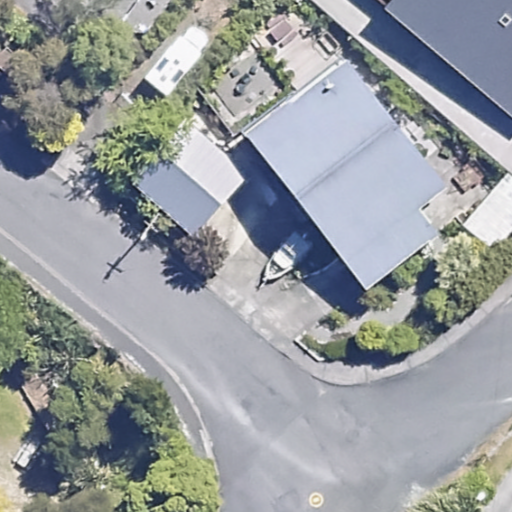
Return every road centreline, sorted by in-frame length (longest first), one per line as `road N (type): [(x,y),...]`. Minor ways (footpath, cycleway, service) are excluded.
road 1 (residential): [(365,501),(0,197)]
road 2 (residential): [(365,501),(511,324)]
